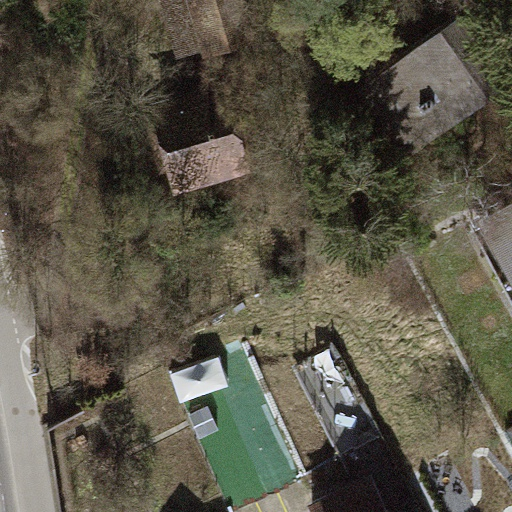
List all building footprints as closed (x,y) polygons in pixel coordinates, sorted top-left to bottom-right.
[(253,0),(160,0),(178,63),(264,40),(253,0)] [(454,21),(359,83),(410,159),(504,97),(454,21)] [(231,79),(148,104),(174,193),(258,169),(231,79)] [(511,201),(483,217),(511,272),(511,201)] [(348,454),(388,432),(341,344),(300,366),(348,454)] [(402,511),(398,503),(377,511),(402,511)]
